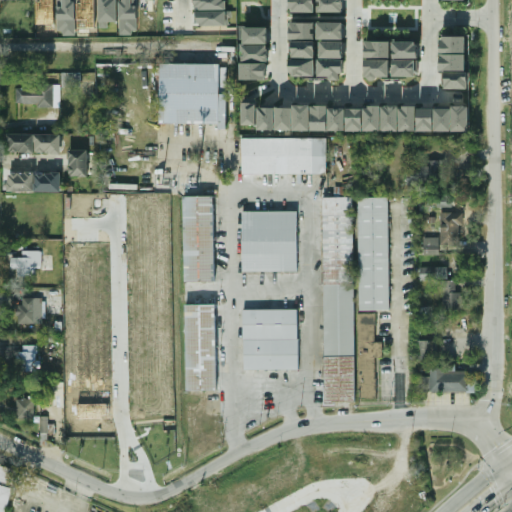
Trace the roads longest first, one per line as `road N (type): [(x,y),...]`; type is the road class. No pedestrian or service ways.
road 1 (tertiary): [(448,418),(292,428),(166,494),(140,499),(0,442)]
road 2 (residential): [(479,426),(489,402),(493,0)]
road 3 (residential): [(282,86),(427,89)]
